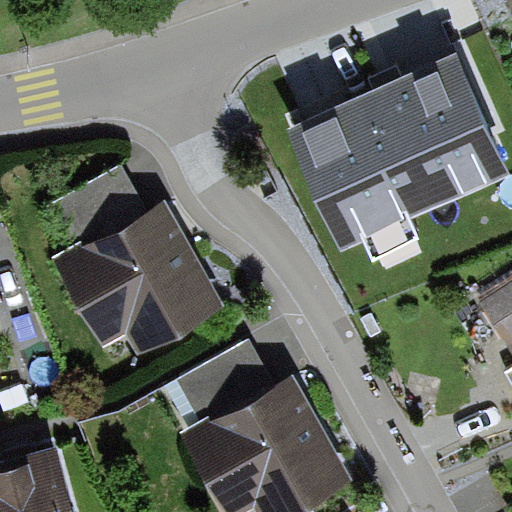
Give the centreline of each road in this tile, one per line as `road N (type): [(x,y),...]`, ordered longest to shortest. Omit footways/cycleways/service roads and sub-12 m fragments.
road 1 (residential): [(160,57),(210,187),(256,222),(299,279),(423,511)]
road 2 (unclassified): [(160,57),(320,0)]
road 3 (unclassified): [(0,99),(160,57)]
